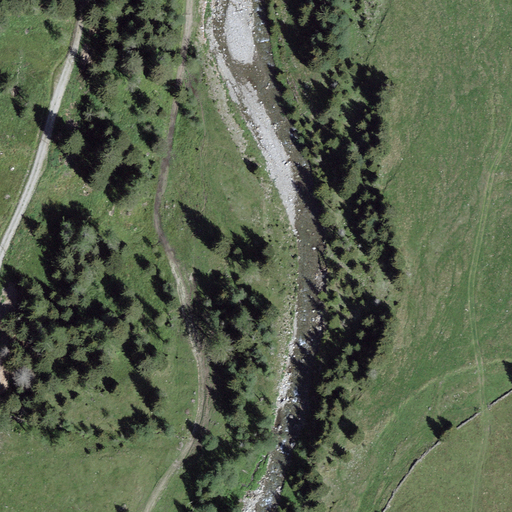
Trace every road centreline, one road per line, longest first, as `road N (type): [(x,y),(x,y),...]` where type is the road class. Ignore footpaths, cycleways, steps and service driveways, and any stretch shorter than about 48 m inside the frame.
road 1 (track): [(188,0),(156,225),(196,347),(199,409),(189,444),(148,511)]
road 2 (track): [(84,0),(0,241)]
